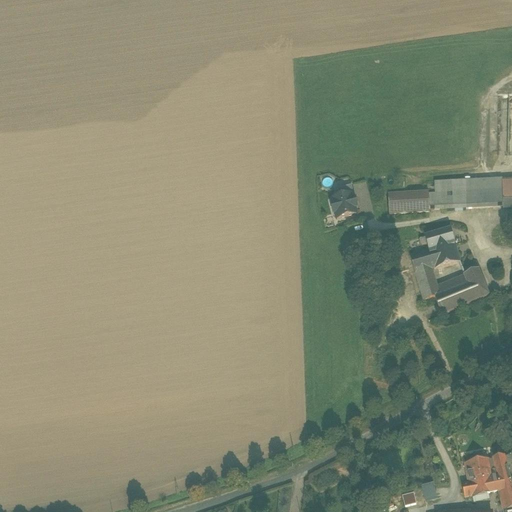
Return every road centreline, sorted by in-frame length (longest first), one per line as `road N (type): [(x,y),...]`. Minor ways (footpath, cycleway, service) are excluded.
road 1 (unclassified): [(173,511),(296,470),(511,361)]
road 2 (unknown): [(511,252),(489,251),(473,220),(369,223)]
